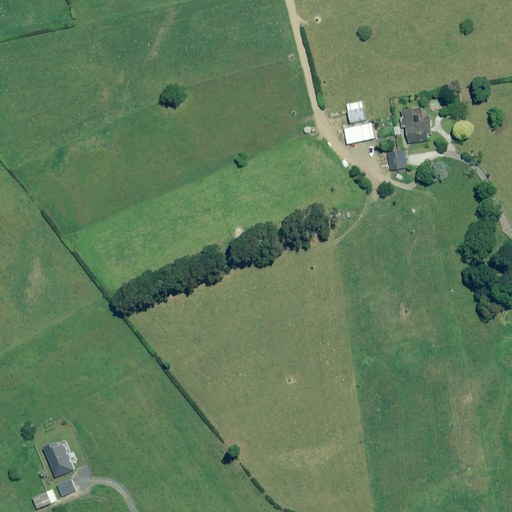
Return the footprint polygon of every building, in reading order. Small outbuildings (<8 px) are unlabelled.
[(366,120),(363,102),(348,104),(351,123),(366,120)] [(415,123),(413,109),(404,111),(405,118),(402,119),(404,127),(407,126),(410,143),(430,139),(429,134),(433,134),(431,120),(415,123)] [(375,138),(372,123),(345,129),(348,144),(375,138)] [(408,168),(405,150),(389,153),(392,170),(408,168)] [(73,463),(79,461),(75,451),(72,453),(67,440),(46,448),(57,477),(76,470),(73,463)] [(76,491),(72,479),(58,484),(63,496),(76,491)] [(59,501),(54,489),(47,492),(48,494),(35,500),(39,509),(59,501)]
